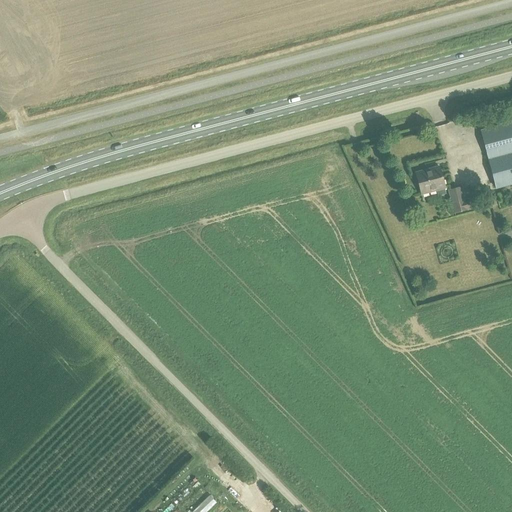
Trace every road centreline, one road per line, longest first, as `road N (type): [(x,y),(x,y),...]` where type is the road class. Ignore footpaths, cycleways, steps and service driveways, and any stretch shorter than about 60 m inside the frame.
road 1 (primary): [(0,193),(98,156),(511,47)]
road 2 (unclassified): [(511,2),(0,138)]
road 3 (unclassified): [(20,212),(65,192),(511,76)]
road 4 (unclassified): [(303,511),(58,265),(20,212)]
